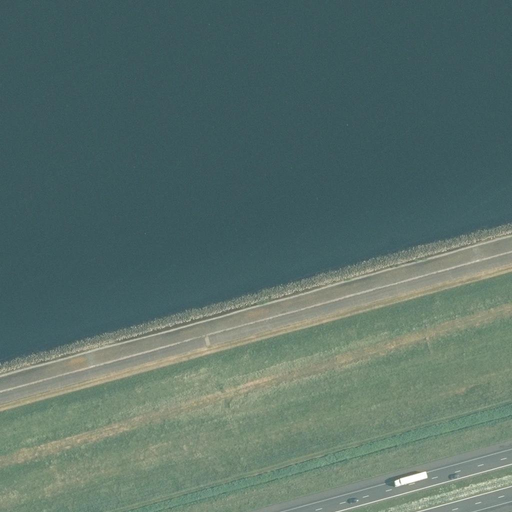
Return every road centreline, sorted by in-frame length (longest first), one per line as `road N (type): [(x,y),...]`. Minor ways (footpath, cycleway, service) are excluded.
road 1 (track): [(0,458),(511,304)]
road 2 (motorway): [(511,454),(300,511)]
